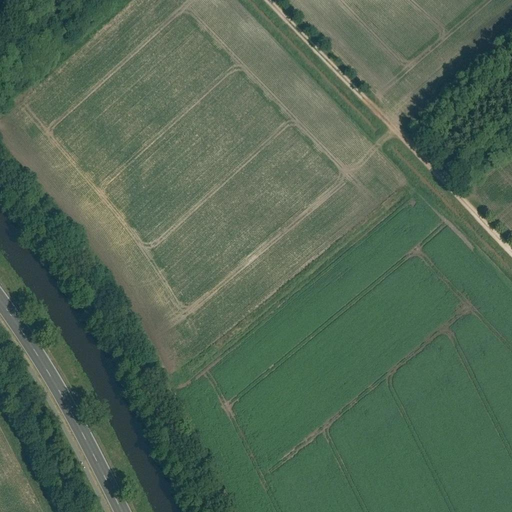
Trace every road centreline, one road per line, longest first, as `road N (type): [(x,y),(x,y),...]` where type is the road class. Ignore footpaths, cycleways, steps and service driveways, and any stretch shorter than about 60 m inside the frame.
road 1 (track): [(263,0),(511,254)]
road 2 (primary): [(0,300),(121,511)]
road 3 (track): [(75,511),(0,370)]
